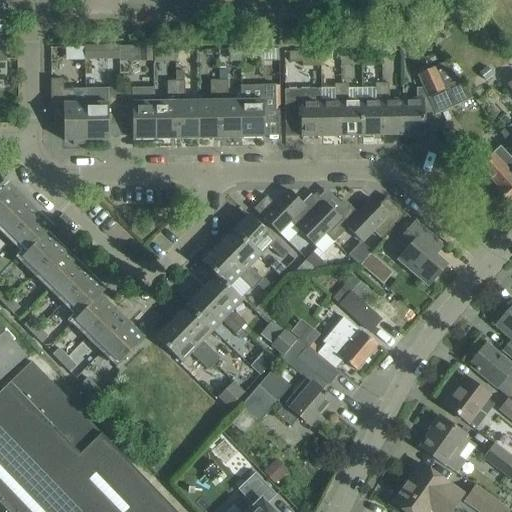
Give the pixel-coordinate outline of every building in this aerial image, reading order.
[(154,45),(119,46),(119,61),(154,60),(154,45)] [(174,46),(164,46),(164,62),(175,62),(174,46)] [(373,50),(360,50),(361,66),(373,65),(373,50)] [(320,51),(302,51),(302,64),(320,64),(320,51)] [(423,58),(427,65),(438,60),(433,52),(423,58)] [(445,62),(418,74),(428,97),(461,81),(445,62)] [(481,73),(481,74),(473,80),(477,85),(485,79),(486,80),(494,73),(488,67),(481,73)] [(175,71),(176,81),(177,139),(198,139),(198,102),(184,102),(184,70),(175,71)] [(219,70),(219,80),(220,138),(241,138),(241,101),(228,101),(227,80),(224,70),(219,70)] [(64,141),(87,140),(86,89),(63,89),(63,79),(51,79),(51,105),(63,105),(64,141)] [(198,102),(198,139),(220,138),(219,80),(210,81),(210,101),(198,102)] [(154,102),(155,139),(177,139),(176,81),(167,81),(167,102),(154,102)] [(376,100),(362,100),(363,136),(373,136),(380,136),(383,136),(382,83),(375,83),(375,87),(376,100)] [(382,83),(383,136),(403,135),(403,99),(389,99),(389,83),(382,83)] [(321,101),(322,137),(342,136),(341,84),(334,84),(334,100),(321,101)] [(348,84),(341,84),(342,136),(363,136),(362,100),(348,100),(348,88),(348,84)] [(241,101),(241,138),(264,138),(263,111),(275,111),(275,86),(241,86),(241,101)] [(86,89),(87,140),(109,140),(108,114),(120,113),(120,88),(86,89)] [(120,88),(120,113),(132,113),(133,140),(155,139),(154,102),(154,88),(120,88)] [(300,123),(301,137),(322,137),(321,101),(320,101),(320,88),(284,89),(284,103),(285,123),(300,123)] [(403,99),(403,135),(424,135),(424,131),(436,130),(436,116),(423,88),(416,88),(416,99),(403,99)] [(511,147),(511,138),(503,129),(500,132),(510,149),(511,147)] [(478,166),(498,188),(496,190),(509,205),(511,202),(511,159),(500,146),(478,166)] [(0,221),(23,197),(9,183),(4,187),(0,182),(0,221)] [(290,222),(298,230),(312,215),(303,206),(304,205),(289,190),(275,204),(266,196),(254,209),(279,233),(290,222)] [(312,215),(298,230),(314,245),(325,234),(333,242),(347,227),(348,228),(338,217),(338,216),(315,194),(304,205),(303,206),(312,215)] [(0,221),(0,224),(13,237),(38,212),(23,197),(0,221)] [(350,205),(338,216),(338,217),(348,228),(362,242),(373,230),(381,238),(396,223),(404,214),(387,197),(379,205),(372,199),(358,213),(350,205)] [(22,257),(23,258),(48,232),(53,226),(38,212),(13,237),(27,251),(22,257)] [(249,215),(233,231),(259,256),(269,246),(282,259),(287,254),(274,240),(249,215)] [(398,259),(428,286),(446,265),(435,255),(443,245),(415,221),(399,240),(408,248),(398,259)] [(233,231),(218,246),(257,284),(262,279),(249,266),(259,256),(233,231)] [(23,258),(37,272),(62,246),(48,232),(23,258)] [(37,272),(52,286),(77,261),(62,246),(37,272)] [(218,246),(203,262),(216,275),(229,286),(239,277),(252,290),(257,284),(218,246)] [(358,249),(351,257),(357,263),(364,256),(358,249)] [(307,261),(312,266),(319,258),(314,253),(307,261)] [(312,266),(317,271),(329,268),(319,258),(312,266)] [(52,286),(67,300),(91,275),(77,261),(52,286)] [(75,320),(76,320),(100,295),(106,289),(91,275),(67,300),(80,314),(75,320)] [(216,275),(201,290),(240,328),(245,324),(246,323),(232,310),(243,300),(229,286),(216,275)] [(333,298),(355,318),(370,332),(380,320),(362,303),(371,293),(353,276),(333,298)] [(262,279),(257,284),(265,292),(271,285),(264,277),(262,279)] [(0,290),(0,299),(4,304),(11,298),(2,289),(0,290)] [(201,290),(186,306),(212,331),(222,321),(235,334),(240,328),(201,290)] [(76,320),(90,335),(115,309),(100,295),(76,320)] [(4,304),(13,313),(20,307),(11,298),(4,304)] [(186,306),(171,321),(214,363),(219,358),(202,341),(212,331),(186,306)] [(511,306),(496,324),(511,338),(511,306)] [(90,335),(105,349),(130,323),(115,309),(90,335)] [(267,312),(262,318),(268,323),(273,317),(267,312)] [(24,324),(33,334),(39,327),(30,318),(24,324)] [(322,342),(341,357),(356,370),(377,345),(362,332),(346,319),(335,332),(333,330),(322,342)] [(192,352),(205,365),(209,368),(214,363),(171,321),(156,337),(181,362),(192,352)] [(105,349),(119,363),(144,337),(130,323),(105,349)] [(0,379),(4,376),(26,357),(0,326),(0,379)] [(33,334),(42,343),(48,336),(39,327),(33,334)] [(270,345),(282,355),(296,338),(285,328),(270,345)] [(305,378),(276,414),(291,427),(299,417),(310,426),(332,399),(322,391),(327,384),(328,385),(339,371),(297,337),(296,338),(282,355),(280,358),(305,378)] [(467,365),(509,399),(511,395),(511,364),(486,343),(467,365)] [(53,354),(61,363),(68,357),(59,348),(53,354)] [(250,366),(259,374),(273,359),(264,351),(250,366)] [(61,363),(70,372),(76,366),(68,357),(61,363)] [(177,511),(30,361),(0,390),(0,503),(8,511),(177,511)] [(81,383),(90,393),(94,397),(100,390),(88,377),(81,383)] [(442,404),(458,416),(468,423),(489,395),(467,378),(456,392),(453,390),(442,404)] [(233,381),(218,397),(229,407),(244,392),(233,381)] [(258,385),(246,398),(241,405),(259,421),(277,401),(258,385)] [(511,402),(508,400),(500,411),(511,420),(511,402)] [(445,464),(456,473),(476,445),(464,437),(466,435),(439,416),(429,430),(430,431),(419,447),(445,465),(445,464)] [(482,458),(508,478),(511,480),(511,457),(493,444),(482,458)] [(392,503),(405,511),(449,511),(462,493),(429,470),(421,482),(416,478),(407,491),(403,488),(392,503)] [(254,507),(248,511),(272,511),(266,505),(276,496),(254,473),(237,490),(254,507)] [(465,501),(479,511),(505,511),(504,511),(505,508),(475,487),(465,501)]
